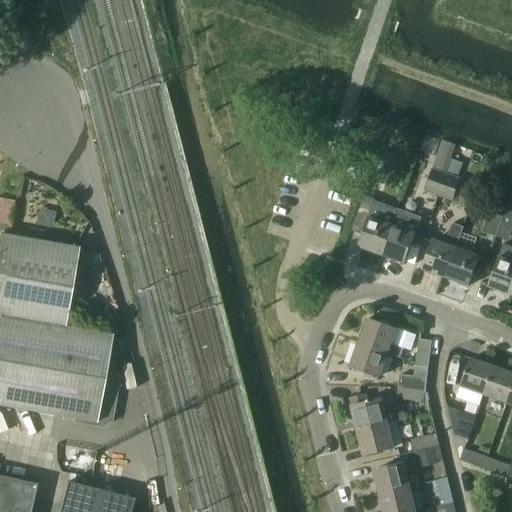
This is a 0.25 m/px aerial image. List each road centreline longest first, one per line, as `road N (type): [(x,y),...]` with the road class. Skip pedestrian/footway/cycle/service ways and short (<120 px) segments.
road 1 (unclassified): [(36,108),(79,155),(124,297),(169,511)]
road 2 (residential): [(341,511),(309,365),(334,304),(356,290)]
road 3 (residential): [(511,337),(385,290),(356,290)]
